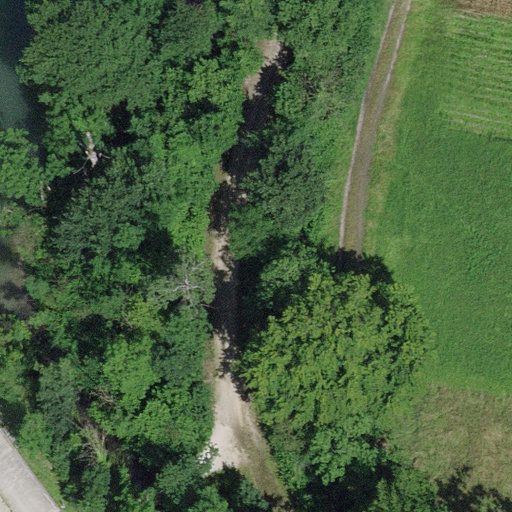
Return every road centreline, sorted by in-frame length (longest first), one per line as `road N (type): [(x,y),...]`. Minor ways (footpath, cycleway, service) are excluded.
road 1 (track): [(398,0),(317,323),(379,413),(511,457)]
road 2 (track): [(208,446),(211,319),(252,126),(293,0)]
road 3 (track): [(82,511),(208,446)]
